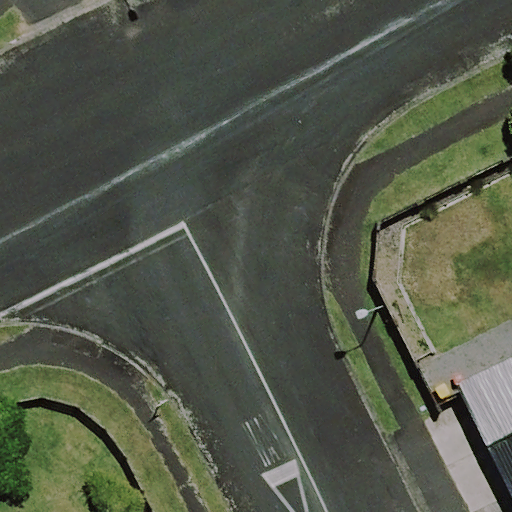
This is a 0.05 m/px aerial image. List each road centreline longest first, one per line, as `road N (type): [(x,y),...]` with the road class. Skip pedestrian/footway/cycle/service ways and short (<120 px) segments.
road 1 (residential): [(123,109),(325,511)]
road 2 (residential): [(351,0),(123,109)]
road 3 (residential): [(123,109),(0,170)]
